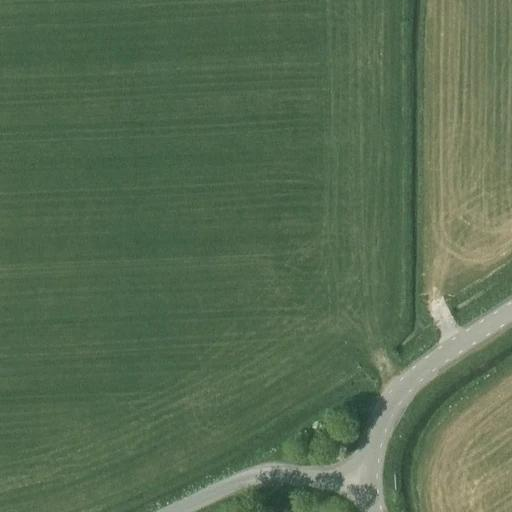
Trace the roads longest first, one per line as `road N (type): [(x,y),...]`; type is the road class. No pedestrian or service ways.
road 1 (tertiary): [(367,480),(372,438),(392,404),(511,312)]
road 2 (unclassified): [(176,511),(262,477),(367,480)]
